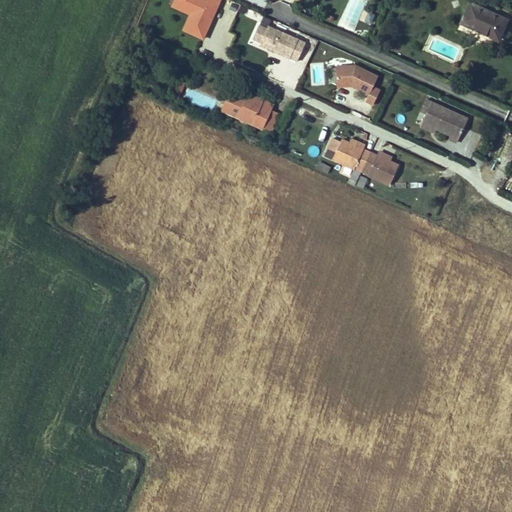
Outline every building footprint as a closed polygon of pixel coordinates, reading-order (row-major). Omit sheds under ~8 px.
[(205,39),(221,0),(183,0),(181,7),(193,12),(185,30),(205,39)] [(229,1),(226,11),(236,14),(239,3),(229,1)] [(470,3),(461,23),(498,40),(507,19),(470,3)] [(246,9),(244,15),(256,19),(258,13),(246,9)] [(298,61),(306,42),(268,25),(260,44),(298,61)] [(369,94),(366,101),(373,104),(380,90),(373,86),(378,76),(355,65),(336,67),(337,87),(351,86),(369,94)] [(186,83),(180,80),(172,98),(178,100),(186,83)] [(229,91),(221,110),(262,129),(263,127),(271,109),(273,104),(248,94),(246,99),(229,91)] [(426,113),(431,102),(425,99),(420,111),(426,113)] [(468,119),(431,102),(426,113),(422,122),(437,129),(450,135),(449,138),(457,142),(468,119)] [(271,109),(263,127),(272,131),(280,113),(271,109)] [(483,122),(475,119),(472,125),(481,128),(483,122)] [(437,129),(422,122),(420,125),(435,132),(437,129)] [(361,171),(370,151),(364,149),(350,142),(342,139),(341,141),(333,138),(328,148),(335,151),(332,159),(354,169),(355,168),(361,171)] [(364,149),(366,144),(352,138),(350,142),(364,149)] [(377,155),(370,151),(361,171),(368,174),(368,175),(390,185),(399,165),(391,161),(377,155)] [(391,161),(392,157),(379,151),(377,155),(391,161)] [(328,173),(330,167),(319,162),(316,168),(328,173)] [(355,186),(361,172),(354,169),(348,182),(355,186)]
